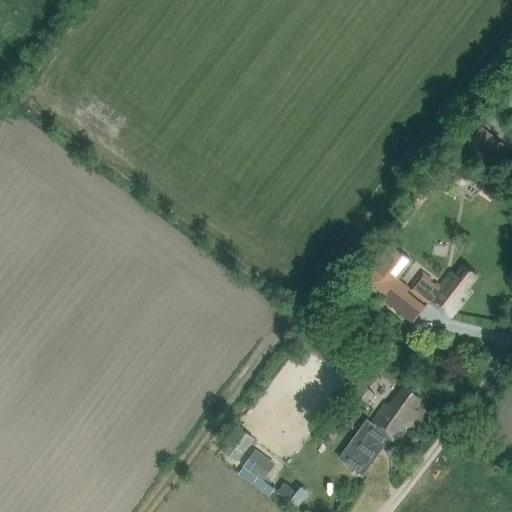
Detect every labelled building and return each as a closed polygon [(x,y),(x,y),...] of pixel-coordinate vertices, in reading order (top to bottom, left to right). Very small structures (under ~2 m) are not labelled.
[(453,316),(471,291),(467,288),(477,274),(463,264),(455,274),(450,271),(438,288),(422,277),(411,292),(428,304),(430,300),(453,316)] [(360,281),(398,310),(408,296),(371,267),(360,281)] [(391,405),(387,403),(345,461),(362,473),(383,444),(380,442),(387,433),(396,439),(417,410),(413,407),(420,397),(405,386),(391,405)] [(237,426),(221,449),(238,462),(255,439),(237,426)] [(243,466),(262,480),(275,462),(255,449),(243,466)] [(285,482),(278,492),(284,497),(291,487),(285,482)]
